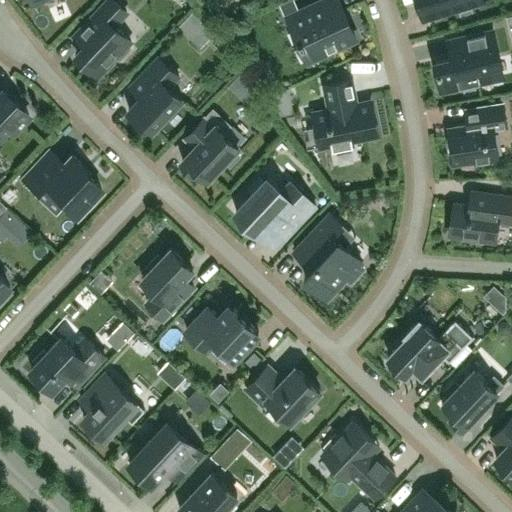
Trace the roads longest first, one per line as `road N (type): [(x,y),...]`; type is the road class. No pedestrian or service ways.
road 1 (residential): [(403,262),(418,173),(380,0)]
road 2 (residential): [(335,353),(151,180)]
road 3 (residential): [(502,511),(335,353)]
road 4 (residential): [(151,180),(0,14)]
road 5 (residential): [(151,180),(0,343)]
road 6 (residential): [(0,399),(118,511)]
